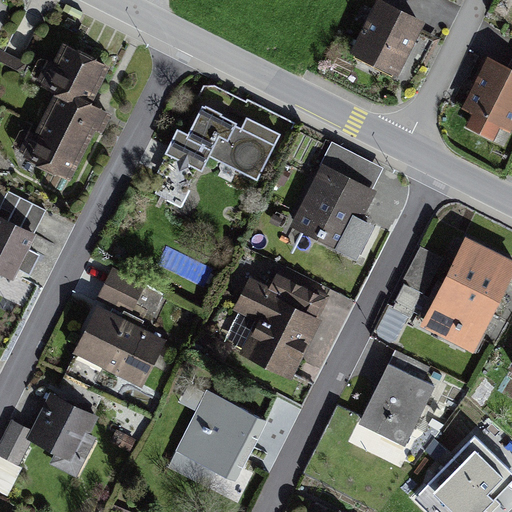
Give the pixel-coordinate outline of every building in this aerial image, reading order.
[(428,34),(382,9),(352,63),(399,89),(428,34)] [(112,76),(67,53),(47,92),(63,101),(30,164),(78,189),(114,119),(94,109),(112,76)] [(511,75),(511,76),(489,66),(465,120),(474,124),(469,137),(495,148),(499,140),(511,145),(511,75)] [(182,137),(169,163),(202,180),(208,168),(259,194),(286,141),(249,121),(242,132),(206,113),(191,142),(182,137)] [(385,178),(332,152),(292,234),(345,259),(385,178)] [(39,247),(0,228),(0,293),(14,300),(39,247)] [(511,284),(511,269),(469,247),(425,335),(474,360),(511,284)] [(248,364),(293,386),(335,302),(279,274),(272,289),(256,282),(238,317),(264,330),(248,364)] [(144,295),(114,284),(105,307),(135,319),(144,295)] [(169,353),(101,320),(74,376),(100,389),(106,377),(147,397),(169,353)] [(434,393),(391,373),(361,435),(405,455),(434,393)] [(207,401),(180,458),(240,487),(268,430),(207,401)] [(102,426),(50,404),(38,434),(20,427),(3,466),(29,476),(37,456),(81,475),(102,426)] [(483,511),(511,487),(511,479),(480,444),(428,490),(447,511),(483,511)]
